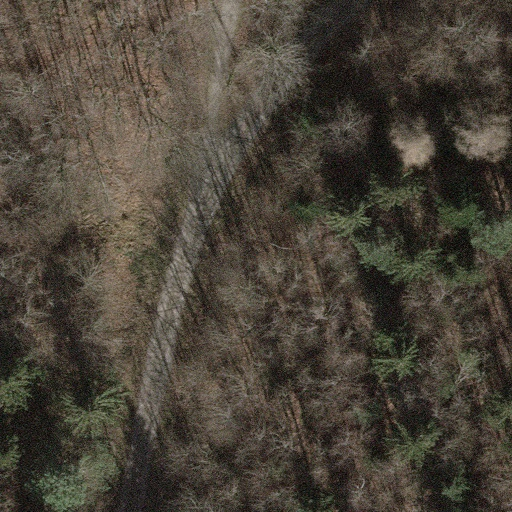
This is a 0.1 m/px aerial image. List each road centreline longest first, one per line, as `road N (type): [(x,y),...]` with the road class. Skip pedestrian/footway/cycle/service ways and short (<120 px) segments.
road 1 (track): [(140,511),(207,173),(295,46),(344,0)]
road 2 (track): [(241,0),(207,173)]
